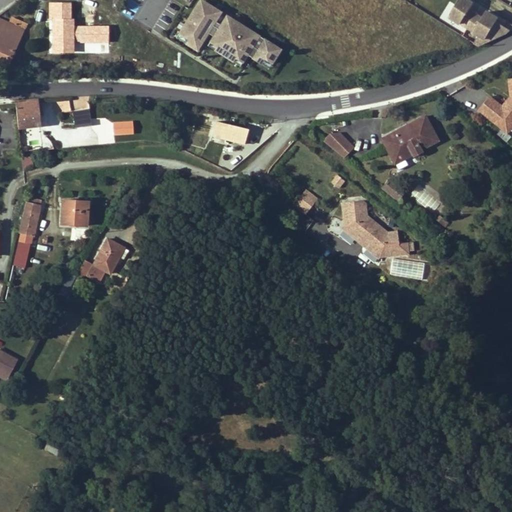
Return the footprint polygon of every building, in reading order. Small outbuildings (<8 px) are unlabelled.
[(200,0),(197,0),(173,37),(197,52),(209,34),(212,36),(206,46),(244,70),(250,59),(263,67),(266,60),(275,66),(283,54),(225,17),(221,24),(217,22),(222,15),(200,0)] [(470,0),(469,0),(460,0),(450,17),(480,35),(488,40),(499,22),(501,19),(494,15),(489,11),(484,18),(471,10),(475,3),(470,0)] [(0,29),(20,38),(24,29),(0,19),(0,29)] [(510,29),(499,22),(488,40),(480,35),(475,44),(477,46),(509,30),(510,29)] [(0,60),(9,64),(20,38),(0,29),(0,60)] [(48,53),(51,46),(42,42),(39,48),(48,53)] [(490,96),(479,110),(502,128),(508,122),(510,123),(511,122),(511,77),(509,78),(511,96),(511,99),(510,102),(507,101),(503,107),(490,96)] [(38,115),(36,101),(16,103),(18,127),(39,125),(38,115)] [(73,127),(91,126),(89,109),(71,110),(73,127)] [(425,116),(407,125),(410,130),(401,135),(398,130),(382,138),(391,156),(399,152),(402,159),(438,141),(425,116)] [(225,124),(216,122),(213,136),(244,144),(248,130),(242,128),(241,132),(224,128),(225,124)] [(508,122),(502,128),(508,133),(511,128),(511,122),(510,123),(508,122)] [(116,124),(115,134),(122,135),(123,124),(116,124)] [(224,128),(241,132),(242,128),(233,126),(230,125),(225,124),(224,128)] [(407,125),(398,130),(401,135),(410,130),(407,125)] [(336,131),(324,142),(340,155),(349,162),(357,154),(336,131)] [(399,152),(391,156),(395,163),(402,159),(399,152)] [(32,156),(21,158),(22,167),(33,166),(32,156)] [(337,176),(332,183),(338,188),(344,181),(337,176)] [(381,188),(398,202),(407,191),(390,178),(381,188)] [(306,215),(319,199),(307,189),(294,205),(306,215)] [(87,225),(89,202),(63,200),(61,224),(87,225)] [(344,202),(345,217),(349,217),(350,228),(358,235),(356,239),(367,248),(369,245),(380,254),(392,253),(392,256),(410,254),(409,242),(400,243),(399,232),(388,233),(381,234),(377,231),(375,233),(367,226),(372,220),(367,215),(366,203),(363,200),(344,202)] [(26,202),(18,234),(34,237),(41,205),(26,202)] [(346,231),(356,239),(358,235),(350,228),(349,217),(345,217),(346,231)] [(377,231),(381,234),(388,233),(372,220),(367,226),(375,233),(377,231)] [(128,250),(107,239),(94,265),(85,260),(80,269),(76,276),(82,280),(85,274),(99,281),(105,270),(110,274),(119,257),(123,260),(128,250)] [(380,254),(369,245),(367,248),(379,257),(392,256),(392,253),(380,254)] [(391,258),(389,276),(422,280),(424,262),(391,258)] [(58,285),(70,289),(74,276),(63,272),(58,285)] [(0,370),(11,376),(19,359),(0,349),(0,370)] [(11,376),(0,370),(0,374),(9,379),(11,376)] [(47,444),(44,449),(54,455),(57,451),(47,444)]
